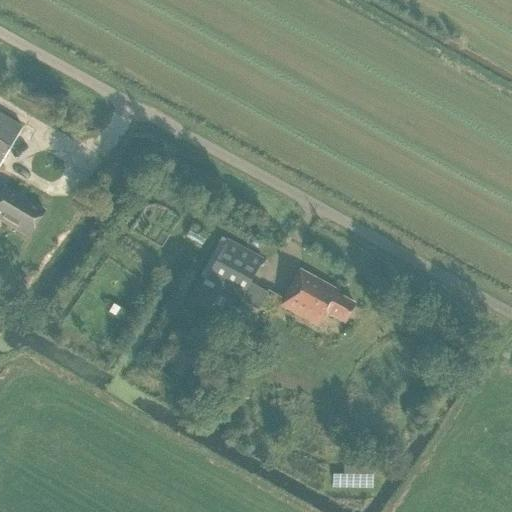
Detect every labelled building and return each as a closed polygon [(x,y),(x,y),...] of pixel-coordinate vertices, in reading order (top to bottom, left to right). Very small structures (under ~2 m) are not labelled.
[(0,114),(0,221),(29,238),(45,212),(4,188),(2,190),(0,189),(0,164),(22,127),(0,114)] [(135,229),(165,244),(179,215),(148,201),(135,229)] [(248,286),(260,263),(225,245),(206,280),(259,307),(266,295),(248,286)] [(337,295),(339,292),(300,271),(280,306),(319,327),(326,313),(345,324),(355,305),(337,295)] [(204,286),(198,296),(207,301),(213,290),(204,286)] [(128,313),(121,309),(116,318),(123,323),(128,313)] [(338,467),(339,487),(372,485),(371,465),(338,467)]
